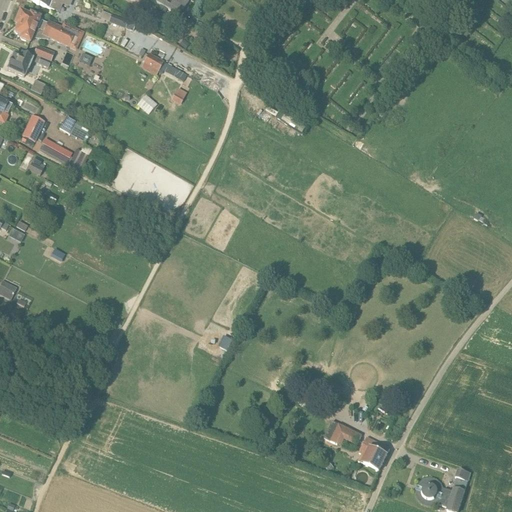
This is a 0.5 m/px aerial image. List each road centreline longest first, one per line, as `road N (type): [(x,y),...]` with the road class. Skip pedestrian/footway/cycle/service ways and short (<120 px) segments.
road 1 (unclassified): [(511,282),(449,360),(367,511)]
road 2 (track): [(236,82),(364,149)]
